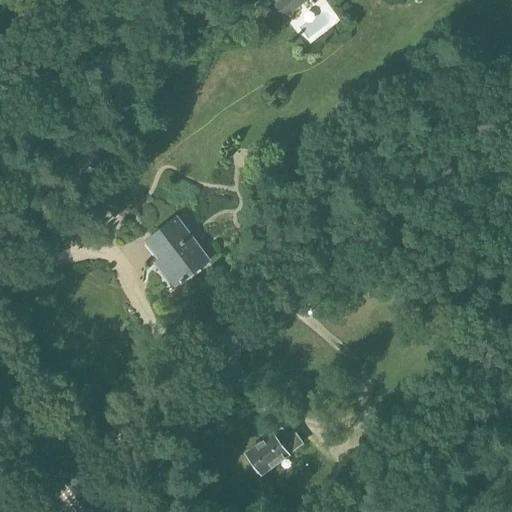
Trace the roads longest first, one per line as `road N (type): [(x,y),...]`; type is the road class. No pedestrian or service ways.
road 1 (unclassified): [(73,479),(511,113)]
road 2 (secondary): [(73,479),(0,380)]
